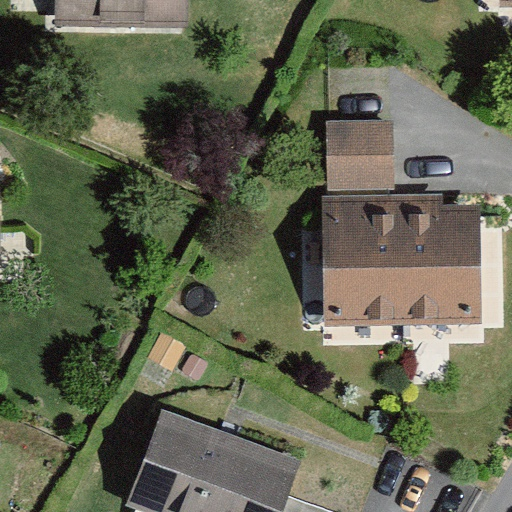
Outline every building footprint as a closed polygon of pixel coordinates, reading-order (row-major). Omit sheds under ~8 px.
[(46,0),(46,37),(181,38),(181,0),(46,0)] [(511,0),(492,0),(493,12),(511,11),(511,0)] [(477,325),(476,213),(430,214),(430,200),(387,200),(386,128),(318,129),(320,327),(477,325)] [(182,351),(156,338),(144,363),(170,376),(182,351)] [(274,511),(291,469),(155,416),(119,509),(127,511),(274,511)]
